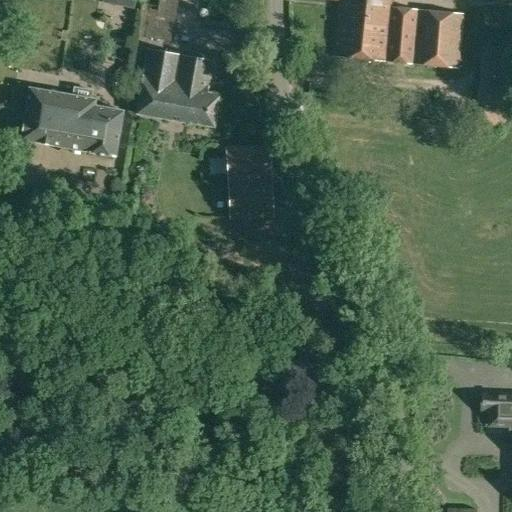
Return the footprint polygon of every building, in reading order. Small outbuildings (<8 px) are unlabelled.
[(141,0),(136,35),(169,42),(176,0),(141,0)] [(333,56),(457,68),(462,13),(390,6),(390,0),(337,0),(339,0),(333,56)] [(506,127),(511,46),(478,45),(472,123),(506,127)] [(136,113),(213,127),(218,94),(205,92),(211,60),(147,49),(136,113)] [(19,139),(66,147),(75,95),(28,87),(19,139)] [(66,147),(113,156),(121,110),(93,105),(94,99),(75,95),(66,147)] [(224,146),(227,219),(273,216),(270,143),(224,146)] [(511,395),(481,395),(481,409),(490,410),(489,424),(511,425),(511,395)]
